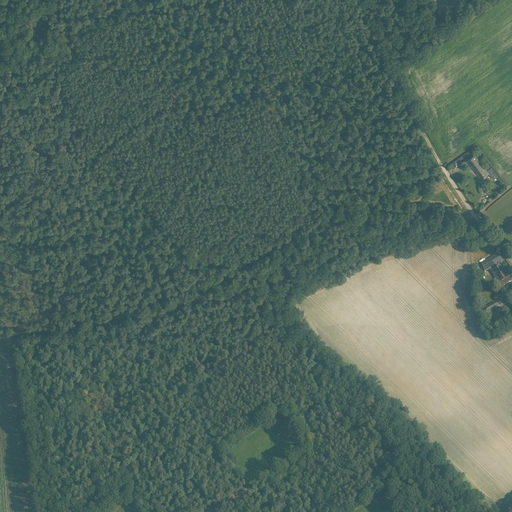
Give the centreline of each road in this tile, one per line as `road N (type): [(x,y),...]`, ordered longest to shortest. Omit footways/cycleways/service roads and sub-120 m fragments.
road 1 (track): [(368,38),(443,170),(368,202)]
road 2 (track): [(72,325),(181,302),(285,240)]
road 3 (track): [(402,511),(395,497),(407,453),(401,438),(378,409),(340,424)]
road 4 (track): [(137,0),(0,72)]
